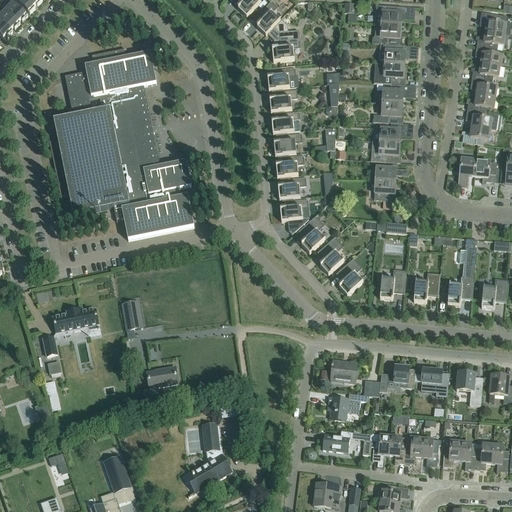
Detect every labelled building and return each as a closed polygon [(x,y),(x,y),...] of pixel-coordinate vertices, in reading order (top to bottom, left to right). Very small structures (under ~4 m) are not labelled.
[(36,6),(29,0),(16,0),(15,1),(30,16),(35,10),(34,9),(36,7),(36,6)] [(245,0),(246,1),(237,10),(247,19),(261,4),(257,0),(245,0)] [(13,4),(5,12),(19,24),(21,22),(22,23),(28,18),(13,4)] [(265,19),(256,29),(266,38),(273,30),(280,22),(272,14),(276,10),(270,4),(260,14),(265,19)] [(414,22),(415,10),(375,7),(376,15),(375,26),(381,26),(398,28),(398,20),(401,20),(401,21),(414,22)] [(19,24),(5,12),(0,16),(0,21),(11,32),(13,30),(15,31),(20,26),(19,24)] [(486,28),(486,34),(505,37),(506,26),(501,26),(502,20),(481,17),(479,27),(486,28)] [(11,32),(0,21),(0,37),(3,40),(6,38),(7,39),(13,33),(11,32)] [(281,22),(280,22),(273,30),(279,35),(280,50),(272,51),(273,64),(294,62),(293,50),(299,49),(299,42),(300,42),(299,32),(289,33),(288,28),(281,22)] [(397,35),(398,28),(381,26),(381,38),(374,37),(372,39),(371,44),(380,45),(380,46),(402,48),(403,36),(397,35)] [(503,47),(505,37),(486,34),(485,40),(477,38),(477,39),(478,39),(476,49),(497,52),(498,46),(503,47)] [(419,49),(402,48),(380,46),(379,64),(378,65),(401,67),(402,59),(405,59),(404,61),(418,61),(419,49)] [(497,57),(497,52),(476,49),(475,59),(482,60),(481,66),(500,68),(501,58),(497,57)] [(156,86),(150,55),(126,60),(124,52),(126,52),(126,51),(92,58),(92,59),(95,58),(96,66),(85,68),(86,74),(65,79),(72,111),(91,107),(90,103),(100,101),(102,112),(54,122),(58,142),(50,144),(50,142),(49,142),(61,201),(62,201),(61,199),(69,197),(73,218),(114,209),(117,224),(117,221),(124,220),(128,242),(194,229),(188,198),(179,200),(178,191),(191,188),(186,163),(160,168),(144,88),(156,86)] [(401,75),(401,67),(378,65),(379,64),(375,64),(374,85),(384,86),(405,87),(406,75),(401,75)] [(498,79),(500,68),(481,66),(480,71),(472,70),(473,71),(472,80),(493,84),(494,78),(498,79)] [(280,79),(268,80),(269,93),(290,91),(299,90),(297,77),(295,77),(294,70),(280,71),(280,79)] [(492,89),(493,84),(472,80),(470,90),(477,91),(476,97),(495,100),(497,90),(492,89)] [(340,86),(329,87),(330,103),(338,102),(340,86)] [(416,88),(405,87),(384,86),(383,105),(399,106),(399,98),(402,99),(402,100),(415,100),(416,88)] [(282,100),(270,102),(271,114),(292,112),(291,100),(297,100),(296,92),(282,93),(282,100)] [(494,110),(495,100),(476,97),(475,103),(467,102),(468,102),(467,112),(488,115),(489,109),(494,110)] [(398,113),(399,106),(383,105),(382,117),(374,116),(373,124),(378,125),(390,125),(403,126),(404,114),(398,113)] [(499,117),(488,115),(467,112),(465,122),(472,123),(471,129),(497,132),(498,127),(499,117)] [(285,122),(272,123),(273,136),(294,134),(300,134),(299,122),(298,114),(284,115),(285,122)] [(414,127),(403,126),(390,125),(390,127),(378,126),(378,131),(381,131),(380,144),(396,145),(397,137),(400,137),(400,138),(413,139),(414,127)] [(484,141),(489,142),(495,142),(497,132),(471,129),(471,134),(463,133),(463,134),(464,134),(462,144),(483,147),(484,141)] [(327,153),(330,153),(335,153),(337,130),(325,133),(327,153)] [(287,144),(274,145),(275,158),(296,156),(295,144),(301,144),(300,136),(302,136),(286,137),(287,144)] [(396,152),(396,145),(380,144),(379,157),(370,156),(370,163),(376,163),(391,165),(392,164),(397,165),(401,165),(401,153),(396,152)] [(289,166),(276,167),(277,180),(298,178),(297,166),(303,165),(302,158),(288,159),(289,166)] [(474,179),(476,163),(462,161),(459,188),(467,189),(468,178),(474,179)] [(497,165),(476,163),(474,179),(483,180),(482,185),(483,184),(495,185),(497,165)] [(377,170),(376,182),(393,184),(393,183),(392,183),(392,176),(395,176),(395,177),(409,178),(409,172),(377,170)] [(333,187),(333,175),(329,175),(323,176),(325,187),(333,187)] [(291,188),(278,189),(279,202),(301,200),(299,188),(305,187),(304,179),(290,181),(291,188)] [(393,184),(376,182),(374,202),(396,204),(397,191),(391,191),(392,184),(393,184)] [(293,210),(280,211),(281,224),(289,223),(290,233),(293,236),(309,222),(309,221),(303,222),(301,210),(307,209),(307,201),(292,203),(293,210)] [(315,219),(299,233),(307,241),(301,246),(309,256),(325,242),(317,232),(323,228),(315,219)] [(406,236),(407,226),(397,225),(388,225),(388,227),(379,227),(379,234),(387,234),(387,235),(396,235),(406,236)] [(418,236),(410,236),(409,246),(417,246),(418,236)] [(344,263),(336,254),(342,249),(334,240),(318,254),(326,262),(320,267),(328,277),(344,263)] [(477,252),(477,242),(466,241),(465,251),(461,251),(459,264),(464,264),(462,279),(462,287),(450,286),(448,307),(460,308),(461,300),(472,301),(472,302),(474,279),(477,252)] [(511,254),(511,245),(494,243),(493,253),(511,254)] [(363,284),(355,275),(361,270),(353,261),(337,275),(344,283),(339,289),(347,298),(363,284)] [(404,295),(406,274),(395,273),(394,281),(382,280),(380,301),(393,302),(393,294),(404,295)] [(438,298),(440,278),(429,276),(428,284),(416,283),(414,304),(427,305),(427,297),(438,298)] [(506,304),(508,284),(496,283),(496,290),(483,289),(481,310),(494,311),(495,303),(506,304)] [(138,304),(123,307),(127,333),(142,330),(138,304)] [(67,317),(53,320),(56,335),(72,332),(75,333),(83,331),(85,329),(86,329),(98,326),(95,311),(82,314),(81,314),(80,311),(67,314),(67,317)] [(43,341),(47,358),(57,356),(54,339),(43,341)] [(355,386),(357,366),(348,365),(348,366),(342,365),(342,364),(333,363),(333,367),(332,367),(331,369),(333,370),(331,383),(332,380),(354,382),(354,386),(355,386)] [(50,376),(61,374),(59,364),(48,366),(50,376)] [(156,374),(147,375),(150,391),(178,386),(175,369),(156,372),(156,374)] [(416,371),(409,370),(395,369),(395,377),(381,376),(381,384),(380,384),(379,394),(387,394),(387,390),(401,391),(401,389),(414,391),(415,378),(416,371)] [(447,399),(449,377),(448,378),(442,377),(443,373),(423,371),(421,393),(436,395),(436,398),(447,399)] [(481,408),(482,387),(474,387),(475,376),(458,374),(457,392),(471,393),(470,407),(481,408)] [(511,390),(508,391),(509,379),(491,377),(490,396),(504,398),(503,406),(511,406),(511,390)] [(379,394),(380,384),(373,383),(372,398),(379,399),(379,394)] [(349,396),(348,401),(329,399),(328,408),(332,409),(330,422),(346,423),(347,411),(360,412),(361,403),(368,404),(368,398),(349,396)] [(435,411),(434,418),(443,419),(444,411),(435,411)] [(362,428),(365,435),(371,433),(369,426),(362,428)] [(226,477),(230,475),(223,465),(224,465),(220,427),(206,429),(208,452),(211,451),(211,455),(211,458),(212,458),(213,465),(192,477),(189,480),(198,495),(226,478),(226,477)] [(348,455),(350,440),(324,437),(322,452),(348,455)] [(389,457),(391,438),(381,437),(380,442),(374,441),(372,463),(383,464),(384,457),(389,457)] [(405,466),(407,439),(391,438),(389,457),(395,458),(394,466),(395,466),(395,465),(405,466)] [(421,460),(423,441),(407,439),(405,466),(415,466),(415,459),(421,460)] [(441,442),(433,442),(423,441),(421,460),(427,460),(426,469),(427,469),(427,467),(437,468),(439,447),(441,447),(441,442)] [(371,458),(372,443),(364,442),(363,457),(371,458)] [(460,463),(461,444),(451,443),(443,443),(443,447),(445,448),(443,469),(453,470),(454,463),(460,463)] [(475,471),(477,450),(471,450),(472,445),(461,444),(460,463),(465,464),(465,472),(465,471),(475,471)] [(491,466),(493,447),(483,446),(483,451),(477,450),(475,471),(485,472),(486,465),(491,466)] [(503,448),(493,447),(491,466),(497,466),(497,474),(497,473),(507,474),(509,453),(503,452),(503,448)] [(62,455),(48,460),(51,468),(65,463),(62,455)] [(121,458),(103,464),(114,496),(132,490),(121,458)] [(340,500),(342,489),(327,487),(327,488),(317,487),(317,486),(316,486),(314,508),(331,510),(332,499),(340,500)] [(387,493),(382,493),(381,502),(400,505),(400,500),(407,501),(409,490),(388,487),(387,493)] [(358,507),(361,491),(352,490),(350,506),(358,507)] [(61,511),(57,500),(41,505),(42,511),(61,511)] [(120,511),(117,501),(94,509),(94,511),(120,511)] [(404,511),(399,511),(400,505),(381,502),(379,511),(404,511)]
